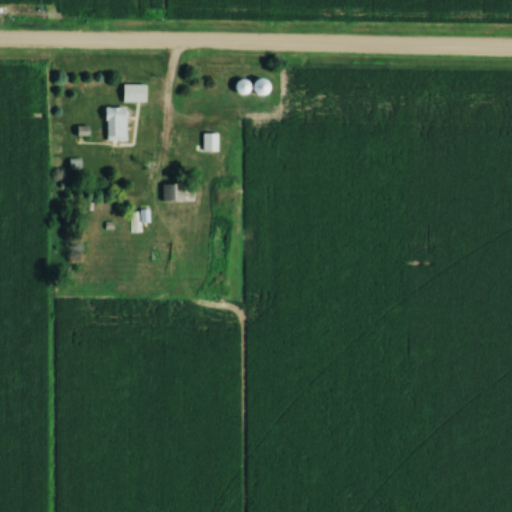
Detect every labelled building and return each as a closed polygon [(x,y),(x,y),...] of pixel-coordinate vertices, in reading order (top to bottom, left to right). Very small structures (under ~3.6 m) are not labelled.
[(266,86),(257,78),(248,89),(257,97),(266,86)] [(121,102),(143,102),(143,84),(121,84),(121,102)] [(102,141),(124,141),(124,106),(102,106),(102,141)] [(200,151),(214,151),(214,134),(200,134),(200,151)] [(160,201),(171,201),(171,184),(160,184),(160,201)]
